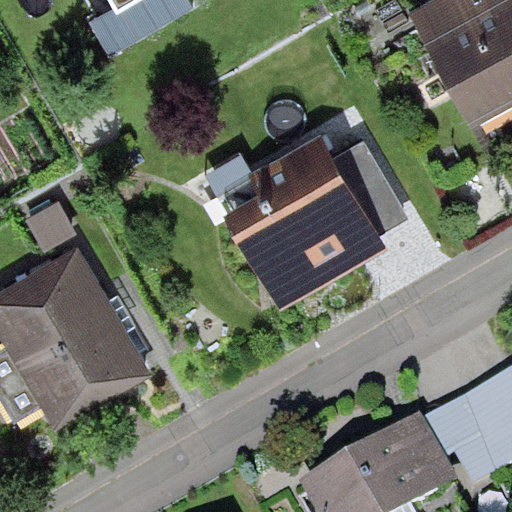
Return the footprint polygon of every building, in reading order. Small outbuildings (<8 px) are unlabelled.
[(511,0),(425,0),(415,5),(473,112),(511,91),(511,0)] [(276,193),(234,218),(284,304),(388,243),(383,235),(336,155),(322,130),(260,166),(276,193)] [(415,217),(368,137),(336,155),(383,235),(415,217)] [(78,238),(0,280),(0,314),(56,418),(148,368),(78,238)] [(421,408),(297,477),(316,511),(410,511),(511,455),(511,372),(427,419),(421,408)]
